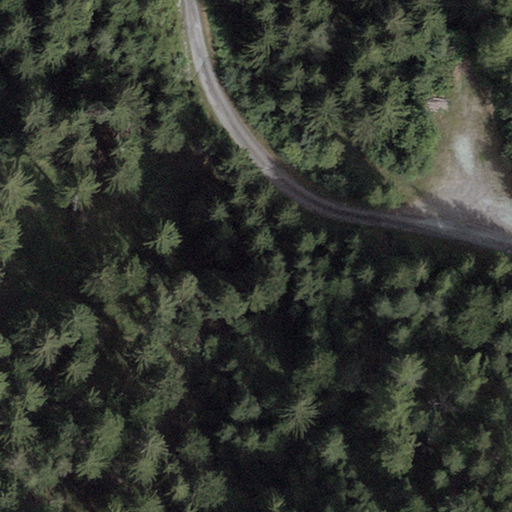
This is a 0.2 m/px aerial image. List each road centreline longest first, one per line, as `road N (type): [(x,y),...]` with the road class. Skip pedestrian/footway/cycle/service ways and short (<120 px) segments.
road 1 (track): [(511,243),(306,199),(230,115),(204,65),(192,0)]
road 2 (track): [(142,511),(0,348)]
